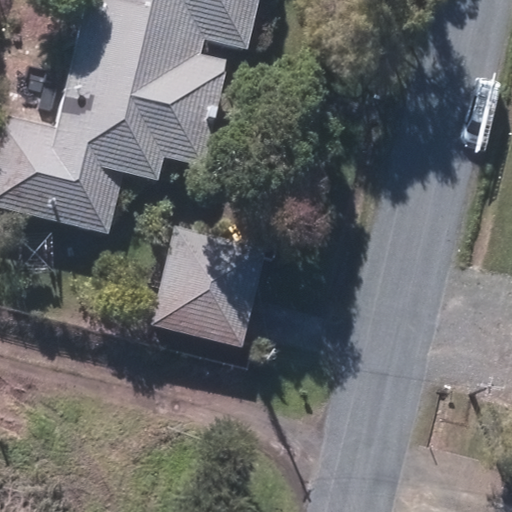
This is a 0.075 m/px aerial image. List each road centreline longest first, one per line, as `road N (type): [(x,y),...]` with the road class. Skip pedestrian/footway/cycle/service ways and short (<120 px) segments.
road 1 (residential): [(349,511),(470,0)]
road 2 (unknown): [(370,426),(0,337)]
